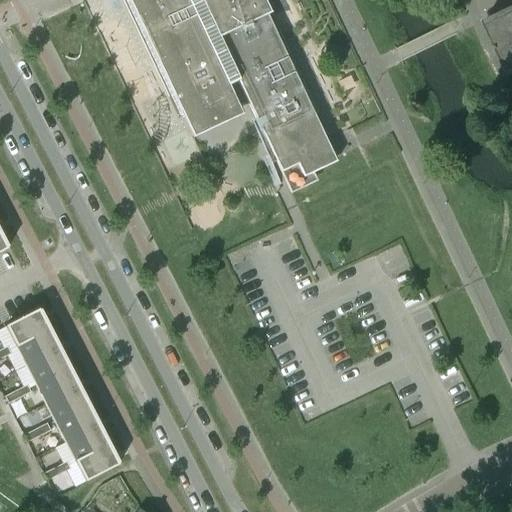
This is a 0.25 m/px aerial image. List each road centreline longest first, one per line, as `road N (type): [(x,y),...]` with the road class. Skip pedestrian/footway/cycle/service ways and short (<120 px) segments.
road 1 (tertiary): [(237,511),(0,55)]
road 2 (tertiary): [(0,107),(208,511)]
